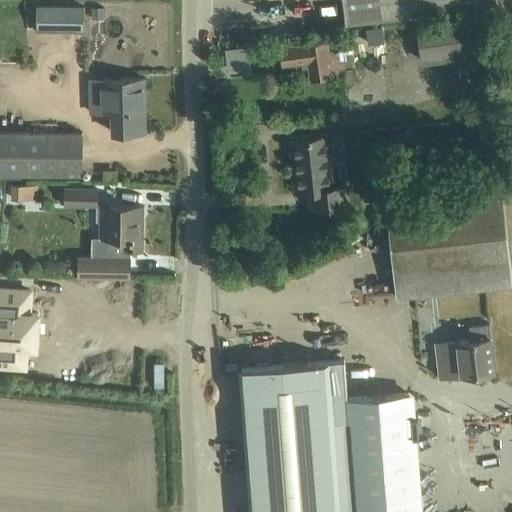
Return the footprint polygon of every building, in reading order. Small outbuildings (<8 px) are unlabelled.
[(478,0),(345,0),(347,20),(415,13),(479,7),(478,0)] [(93,5),(93,17),(104,18),(104,6),(93,5)] [(83,8),(35,7),(35,33),(83,34),(83,8)] [(445,19),(416,23),(422,61),(486,51),(480,14),(445,19)] [(347,83),(358,82),(354,68),(350,50),(326,54),(326,41),(279,47),(282,65),(301,63),(302,69),(308,68),(310,80),(346,75),(347,83)] [(257,66),(254,42),(228,45),(231,69),(257,66)] [(144,132),(143,78),(88,80),(89,112),(112,112),(113,133),(144,132)] [(82,133),(0,132),(0,173),(82,174),(82,133)] [(311,208),(348,205),(346,186),(333,188),(327,137),(291,140),(293,158),(295,158),(299,192),(309,191),(311,208)] [(397,296),(511,283),(511,282),(503,184),(447,192),(449,214),(388,218),(397,296)] [(38,188),(11,187),(12,201),(38,201),(38,188)] [(96,190),(64,189),(64,205),(96,206),(96,205),(96,190)] [(140,205),(96,205),(96,206),(96,223),(102,223),(102,238),(91,238),(91,257),(79,257),(78,257),(78,277),(129,278),(130,251),(142,251),(142,221),(139,221),(140,205)] [(0,272),(0,288),(22,290),(23,274),(0,272)] [(115,298),(116,283),(99,282),(98,297),(115,298)] [(35,348),(37,315),(28,314),(30,291),(0,288),(0,366),(24,369),(26,347),(35,348)] [(119,290),(119,312),(147,312),(147,290),(119,290)] [(440,376),(494,371),(489,323),(468,326),(470,340),(437,343),(440,376)] [(344,359),(243,366),(253,511),(418,511),(410,393),(346,398),(344,359)]
